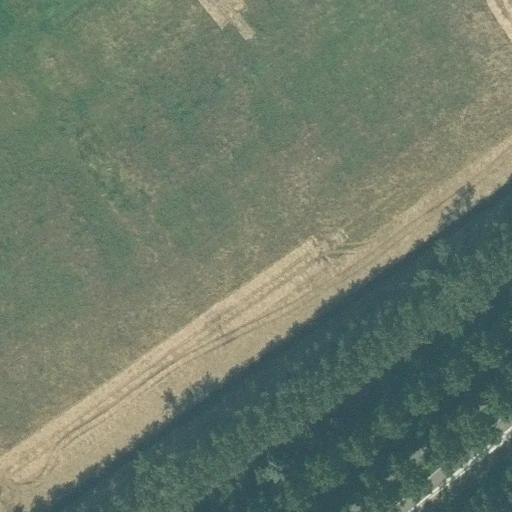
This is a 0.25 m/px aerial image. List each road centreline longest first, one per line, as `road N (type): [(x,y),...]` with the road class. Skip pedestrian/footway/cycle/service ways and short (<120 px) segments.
road 1 (track): [(181,511),(511,283)]
road 2 (secondary): [(410,511),(511,429)]
